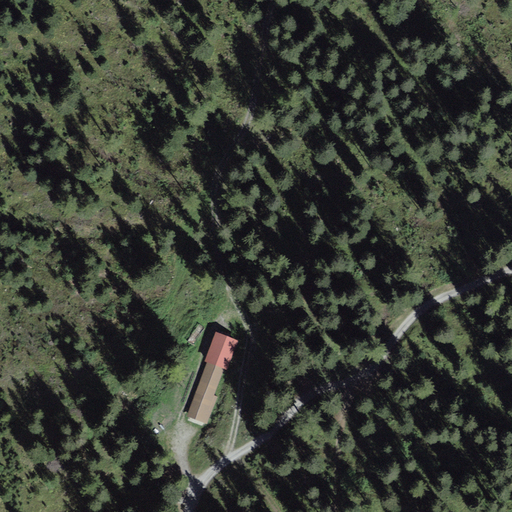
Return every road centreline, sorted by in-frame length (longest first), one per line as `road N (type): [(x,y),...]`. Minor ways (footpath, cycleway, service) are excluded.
road 1 (track): [(274,0),(247,109),(214,186),(218,248),(248,343),(226,460)]
road 2 (track): [(226,460),(318,390),(375,364),(429,304),(511,269)]
road 3 (track): [(346,383),(326,511)]
